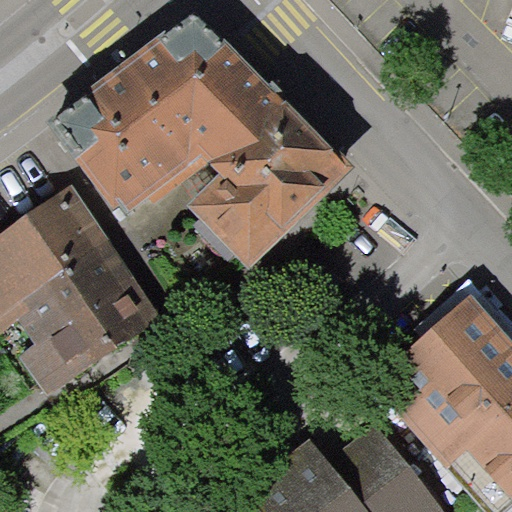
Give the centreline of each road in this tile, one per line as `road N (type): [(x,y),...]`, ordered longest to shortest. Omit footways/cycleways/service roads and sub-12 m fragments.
road 1 (residential): [(225,0),(511,268)]
road 2 (secondary): [(0,82),(98,0)]
